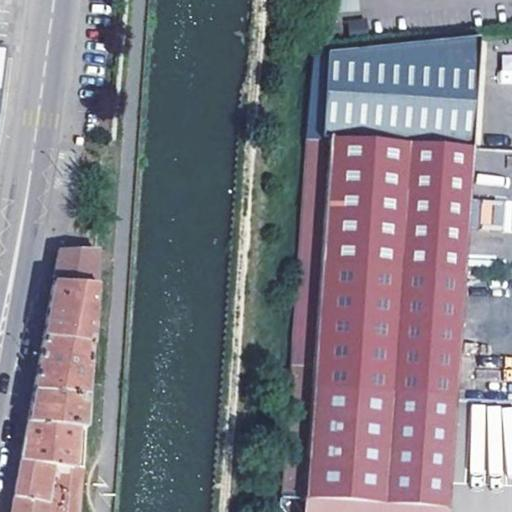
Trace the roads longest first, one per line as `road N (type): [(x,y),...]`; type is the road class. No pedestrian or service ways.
road 1 (track): [(263,0),(225,511)]
road 2 (secondary): [(0,339),(53,0)]
